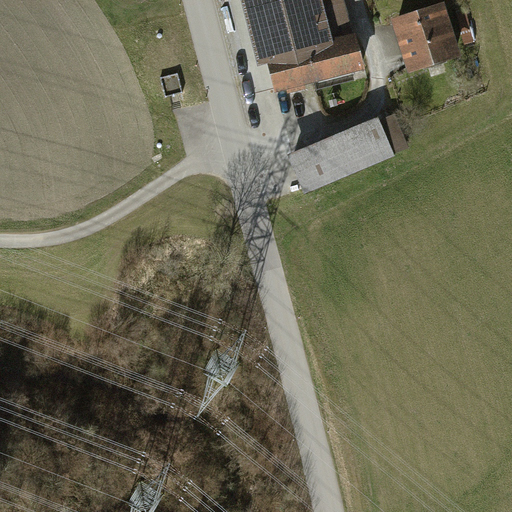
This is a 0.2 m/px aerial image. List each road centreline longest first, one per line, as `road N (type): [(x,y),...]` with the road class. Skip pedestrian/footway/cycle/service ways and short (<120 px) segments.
road 1 (tertiary): [(330,511),(240,159)]
road 2 (track): [(0,239),(86,229),(235,140)]
road 3 (residential): [(363,0),(378,74),(371,110),(240,159)]
road 4 (tertiary): [(240,159),(198,0)]
